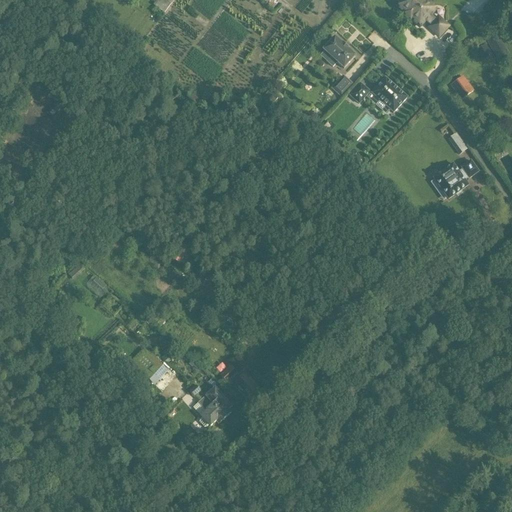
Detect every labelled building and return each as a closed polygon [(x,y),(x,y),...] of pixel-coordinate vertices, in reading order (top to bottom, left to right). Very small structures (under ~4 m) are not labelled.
[(157,0),(153,5),(164,13),(174,0),(157,0)] [(424,6),(418,0),(403,0),(397,7),(405,14),(403,16),(410,22),(412,21),(419,28),(425,21),(430,26),(429,28),(439,38),(449,27),(438,18),(436,20),(430,15),(435,10),(427,2),(424,6)] [(342,45),(334,39),(323,51),(330,57),(326,62),(333,68),(337,63),(344,69),(355,57),(348,51),(348,50),(342,45)] [(500,65),(510,59),(497,39),(488,45),(500,65)] [(133,51),(138,46),(130,40),(126,45),(133,51)] [(485,45),(476,51),(483,62),(492,56),(485,45)] [(354,85),(343,76),(331,89),(341,99),(354,85)] [(468,96),(473,92),(463,78),(451,87),(459,98),(465,94),(465,95),(466,94),(468,96)] [(394,114),(407,98),(385,79),(372,94),(394,114)] [(359,105),(370,93),(360,84),(349,96),(359,105)] [(270,108),(277,100),(270,93),(262,102),(270,108)] [(325,123),(312,136),(317,140),(329,127),(325,123)] [(456,134),(448,140),(458,155),(466,150),(456,134)] [(478,173),(471,162),(462,168),(462,170),(458,173),(453,165),(433,179),(442,191),(440,193),(445,199),(447,198),(448,200),(468,186),(465,181),(469,178),(469,179),(478,173)] [(268,241),(262,245),(268,254),(274,250),(268,241)] [(181,244),(172,255),(179,262),(189,251),(181,244)] [(252,251),(235,261),(241,272),(242,271),(259,261),(252,251)] [(96,279),(92,283),(101,291),(105,287),(96,279)] [(157,323),(156,324),(160,327),(162,325),(164,323),(165,322),(161,318),(160,319),(157,323)] [(64,323),(62,326),(68,332),(70,329),(72,327),(66,321),(64,323)] [(144,349),(130,363),(153,386),(167,372),(144,349)] [(249,372),(245,377),(243,374),(244,374),(243,373),(238,377),(237,375),(232,368),(222,377),(228,384),(230,381),(234,386),(234,387),(246,400),(262,385),(249,372)] [(225,419),(231,413),(229,410),(232,407),(217,391),(221,388),(212,380),(208,383),(214,389),(204,398),(225,419)] [(194,398),(201,393),(195,387),(189,392),(194,398)] [(204,398),(199,403),(207,411),(201,417),(202,418),(200,421),(199,423),(205,428),(207,428),(209,426),(210,427),(216,422),(219,425),(225,419),(204,398)]
